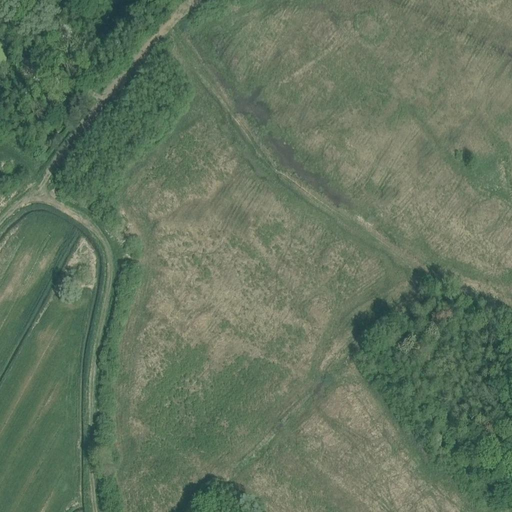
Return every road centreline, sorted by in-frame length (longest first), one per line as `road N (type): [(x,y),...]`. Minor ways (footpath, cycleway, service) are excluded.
road 1 (track): [(97,511),(94,380),(114,295),(113,246),(92,220),(39,194)]
road 2 (track): [(203,0),(39,194),(0,226)]
